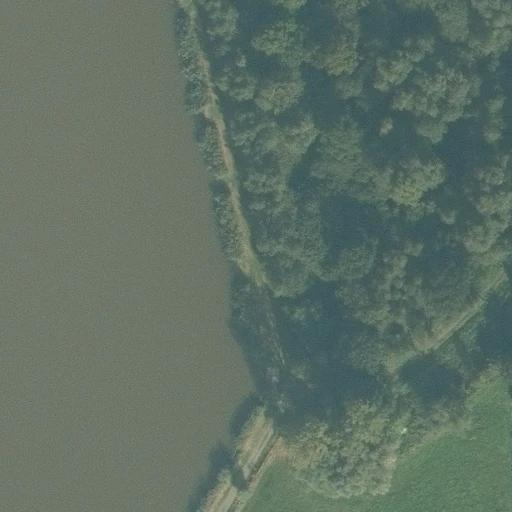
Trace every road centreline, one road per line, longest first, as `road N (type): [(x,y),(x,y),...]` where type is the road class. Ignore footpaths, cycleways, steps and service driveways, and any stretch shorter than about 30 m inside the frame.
road 1 (track): [(198,0),(294,397)]
road 2 (track): [(294,397),(404,363),(450,330),(511,258)]
road 3 (track): [(221,511),(261,437),(294,397)]
